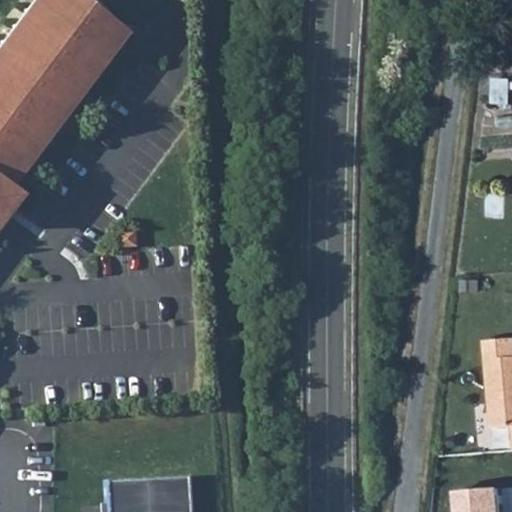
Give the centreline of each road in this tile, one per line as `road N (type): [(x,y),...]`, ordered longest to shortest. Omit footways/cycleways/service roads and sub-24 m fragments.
road 1 (unclassified): [(405,511),(463,0)]
road 2 (tertiary): [(324,511),(320,222),(330,0)]
